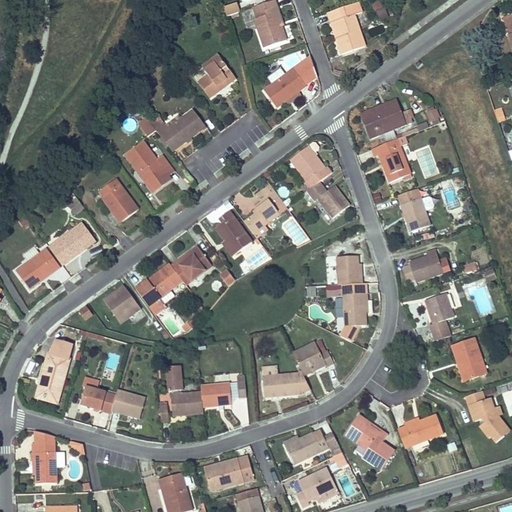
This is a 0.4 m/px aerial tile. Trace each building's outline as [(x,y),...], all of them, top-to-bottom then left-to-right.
[(378,23),(389,16),(380,0),(369,7),(378,23)] [(276,1),(253,8),(256,19),(254,20),(264,49),(286,41),(282,27),(280,20),(282,19),(276,1)] [(359,3),(327,14),(331,24),(335,23),(340,39),(336,40),(341,56),(365,48),(355,16),(362,13),(359,3)] [(237,14),(235,6),(224,10),(226,17),(237,14)] [(335,23),(331,24),(336,40),(340,39),(335,23)] [(202,68),(205,71),(221,59),(218,56),(202,68)] [(221,59),(205,71),(208,77),(198,84),(210,100),(219,93),(217,90),(227,82),(230,85),(236,80),(221,59)] [(273,84),(285,76),(281,69),(269,78),(273,84)] [(276,109),(285,103),(284,100),(297,91),(299,93),(306,88),(294,70),(285,76),(273,84),(264,90),(276,109)] [(217,90),(219,93),(230,85),(227,82),(217,90)] [(284,100),(285,103),(299,93),(297,91),(284,100)] [(396,100),(377,107),(378,112),(398,104),(396,100)] [(371,115),(363,118),(371,139),(407,126),(398,104),(378,112),(377,107),(369,111),(371,115)] [(425,112),(430,125),(441,122),(436,108),(425,112)] [(501,110),(494,112),(498,123),(505,121),(501,110)] [(164,126),(157,132),(169,148),(176,142),(180,147),(206,128),(193,111),(181,120),(167,130),(165,127),(164,126)] [(179,117),(165,127),(167,130),(181,120),(179,117)] [(148,122),(140,128),(148,138),(156,133),(148,122)] [(405,139),(377,149),(379,156),(389,184),(411,176),(401,148),(408,145),(405,139)] [(126,155),(136,169),(138,168),(148,181),(146,183),(154,193),(171,180),(168,177),(165,173),(172,169),(162,156),(156,160),(143,142),(126,155)] [(176,142),(169,148),(172,152),(180,147),(176,142)] [(304,188),(307,192),(319,183),(326,177),(322,171),(325,168),(309,146),(290,160),(308,185),(304,188)] [(325,168),(322,171),(326,177),(332,173),(326,167),(325,168)] [(138,168),(136,169),(146,183),(148,181),(138,168)] [(100,192),(104,198),(113,209),(111,211),(120,224),(138,210),(116,180),(100,192)] [(319,183),(307,192),(315,202),(318,200),(332,220),(349,206),(335,186),(326,193),(319,183)] [(257,213),(247,220),(257,233),(288,211),(286,208),(270,186),(265,189),(270,196),(261,202),(254,207),(257,213)] [(265,189),(257,196),(261,202),(270,196),(265,189)] [(418,190),(398,197),(410,233),(430,226),(418,190)] [(104,198),(102,199),(111,211),(113,209),(104,198)] [(83,207),(78,200),(68,207),(73,214),(83,207)] [(222,224),(215,228),(225,241),(234,256),(251,243),(229,212),(223,217),(225,222),(222,224)] [(247,220),(244,222),(257,239),(260,237),(257,233),(247,220)] [(83,223),(49,248),(62,266),(77,256),(76,254),(84,248),(85,250),(96,242),(83,223)] [(423,233),(424,240),(435,238),(433,232),(423,233)] [(234,256),(225,241),(222,243),(232,257),(234,256)] [(178,262),(171,267),(182,282),(185,286),(188,284),(212,267),(197,248),(187,255),(188,258),(179,264),(178,262)] [(29,291),(42,281),(41,280),(52,272),(53,273),(60,268),(47,249),(16,272),(29,291)] [(437,254),(427,257),(409,263),(410,266),(403,269),(408,284),(415,281),(416,284),(443,275),(437,254)] [(187,255),(178,262),(179,264),(188,258),(187,255)] [(337,258),(338,285),(342,285),(363,284),(362,276),(359,276),(359,265),(358,257),(337,258)] [(147,281),(135,290),(155,316),(161,311),(155,302),(160,298),(182,282),(171,267),(169,265),(158,273),(160,276),(150,284),(147,281)] [(493,270),(483,273),(486,282),(496,279),(493,270)] [(235,282),(228,271),(221,277),(230,288),(235,282)] [(41,280),(42,281),(53,273),(52,272),(41,280)] [(158,273),(147,281),(150,284),(160,276),(158,273)] [(363,284),(342,285),(343,298),(344,328),(366,327),(365,314),(364,302),(368,302),(367,284),(363,284)] [(343,298),(342,285),(338,285),(328,286),(328,298),(343,298)] [(124,286),(104,301),(121,325),(141,310),(124,286)] [(316,288),(308,288),(309,298),(317,298),(316,288)] [(430,326),(435,342),(450,337),(445,321),(453,319),(446,295),(426,301),(433,325),(430,326)] [(160,298),(155,302),(161,311),(166,307),(160,298)] [(87,308),(79,313),(84,321),(93,316),(87,308)] [(183,327),(187,333),(197,327),(193,320),(183,327)] [(104,337),(87,333),(86,336),(103,341),(104,337)] [(453,347),(458,363),(461,362),(467,381),(486,375),(474,340),(453,347)] [(45,381),(39,397),(57,402),(70,360),(69,360),(73,347),(55,341),(51,355),(50,355),(42,380),(45,381)] [(315,343),(292,354),(302,372),(304,377),(314,372),(312,370),(325,364),(326,367),(327,368),(334,365),(328,351),(320,355),(315,343)] [(348,343),(342,353),(353,359),(359,349),(348,343)] [(461,362),(458,363),(464,382),(467,381),(461,362)] [(312,370),(314,372),(326,367),(325,364),(312,370)] [(304,377),(302,372),(299,374),(278,376),(277,367),(262,369),(264,398),(302,395),(311,391),(304,377)] [(171,393),(173,413),(186,412),(187,416),(203,414),(202,407),(201,393),(183,395),(181,368),(167,369),(169,393),(171,393)] [(246,398),(244,377),(237,377),(239,399),(246,398)] [(80,406),(111,415),(112,412),(116,396),(98,391),(100,382),(89,379),(86,378),(82,388),(86,389),(80,406)] [(230,385),(201,386),(201,393),(202,407),(231,406),(230,385)] [(116,396),(112,412),(140,420),(146,399),(118,391),(116,396)] [(508,430),(498,418),(495,419),(492,410),(488,400),(485,401),(482,392),(466,398),(473,418),(474,417),(476,422),(483,420),(485,423),(480,427),(489,439),(491,438),(496,444),(504,437),(502,434),(508,430)] [(167,406),(160,407),(161,421),(168,421),(167,406)] [(502,417),(499,408),(492,410),(495,419),(498,418),(502,417)] [(395,452),(383,443),(388,436),(381,431),(379,433),(369,427),(371,425),(359,416),(345,436),(367,452),(363,457),(382,470),(395,452)] [(405,428),(398,431),(405,449),(443,435),(437,416),(420,422),(405,428)] [(404,425),(405,428),(420,422),(419,419),(404,425)] [(381,431),(371,425),(369,427),(379,433),(381,431)] [(300,440),(285,447),(293,465),(329,449),(321,431),(313,434),(300,440)] [(42,434),(36,432),(36,444),(54,444),(54,437),(42,434)] [(283,444),(285,447),(300,440),(298,437),(283,444)] [(83,446),(72,442),(71,445),(82,456),(85,455),(83,446)] [(36,453),(31,453),(31,461),(33,461),(36,461),(36,474),(36,484),(57,484),(56,453),(55,453),(54,444),(36,444),(36,453)] [(342,453),(333,457),(336,464),(339,470),(348,466),(342,453)] [(223,469),(206,474),(210,491),(254,479),(248,457),(221,464),(223,469)] [(221,464),(204,468),(206,474),(223,469),(221,464)] [(307,502),(315,498),(336,489),(327,469),(298,483),(302,493),(296,495),(302,509),(309,505),(307,502)] [(159,480),(161,489),(165,488),(172,511),(186,511),(192,510),(182,474),(159,480)] [(172,511),(165,488),(161,489),(167,511),(172,511)] [(336,489),(315,498),(317,504),(339,494),(336,489)] [(34,503),(34,494),(17,494),(17,503),(34,503)] [(263,511),(259,496),(238,502),(240,511),(263,511)]
